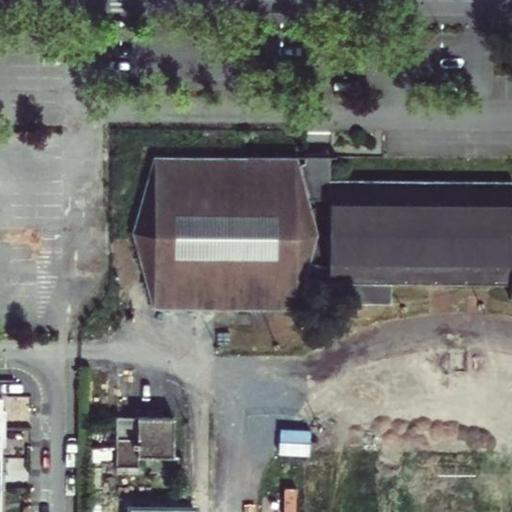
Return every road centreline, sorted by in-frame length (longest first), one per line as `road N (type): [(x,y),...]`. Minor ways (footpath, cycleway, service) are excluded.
road 1 (residential): [(86,0),(511,3)]
road 2 (residential): [(54,511),(57,354)]
